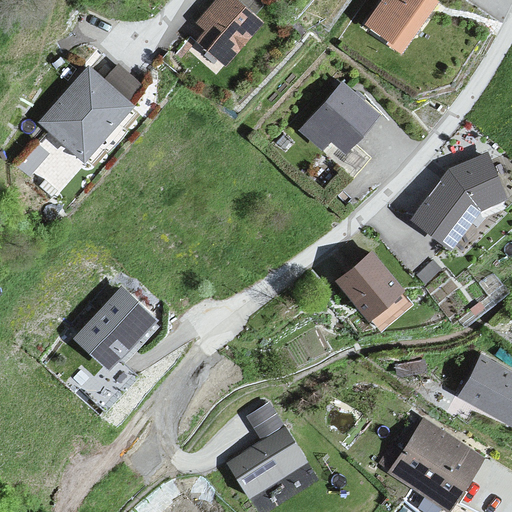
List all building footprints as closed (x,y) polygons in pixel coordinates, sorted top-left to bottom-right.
[(261,16),(240,0),(208,0),(193,22),(204,30),(198,40),(227,64),(261,16)] [(370,0),(359,17),(400,50),(432,0),(370,0)] [(132,91),(143,78),(119,57),(107,70),(132,91)] [(134,100),(85,60),(37,121),(87,160),(134,100)] [(356,163),(389,116),(339,72),(297,131),(329,157),(340,147),(356,163)] [(509,195),(484,148),(447,161),(410,214),(453,248),(479,205),(509,195)] [(368,247),(332,275),(377,329),(412,301),(368,247)] [(118,280),(42,362),(102,410),(136,371),(123,358),(157,316),(118,280)] [(511,415),(511,370),(474,351),(453,390),(510,420),(511,415)] [(483,453),(420,415),(387,470),(450,508),(483,453)] [(283,421),(223,459),(247,496),(306,458),(283,421)]
